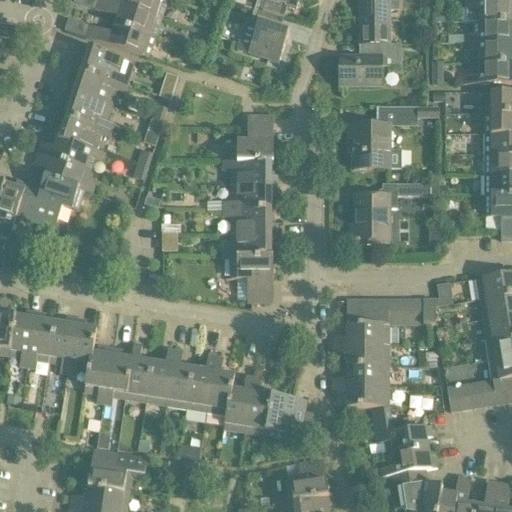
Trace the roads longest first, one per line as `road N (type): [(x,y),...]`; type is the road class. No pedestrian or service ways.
road 1 (residential): [(319,329),(283,334),(0,283)]
road 2 (residential): [(312,277),(312,131),(300,125),(295,105),(328,0)]
road 3 (residential): [(511,262),(423,278),(312,277)]
